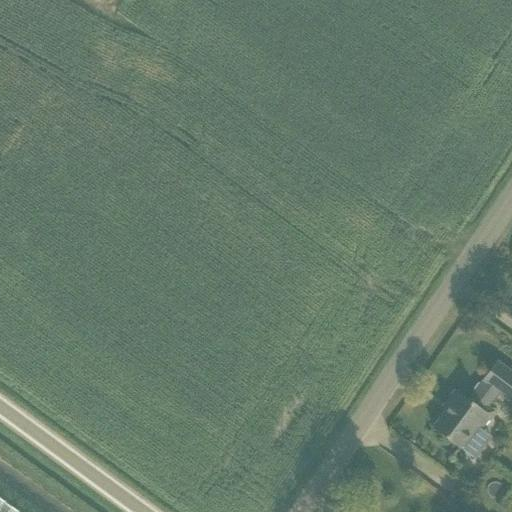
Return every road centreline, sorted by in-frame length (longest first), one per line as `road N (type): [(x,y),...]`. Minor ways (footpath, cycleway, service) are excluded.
road 1 (unclassified): [(301,511),(511,198)]
road 2 (unclassified): [(141,511),(0,407)]
